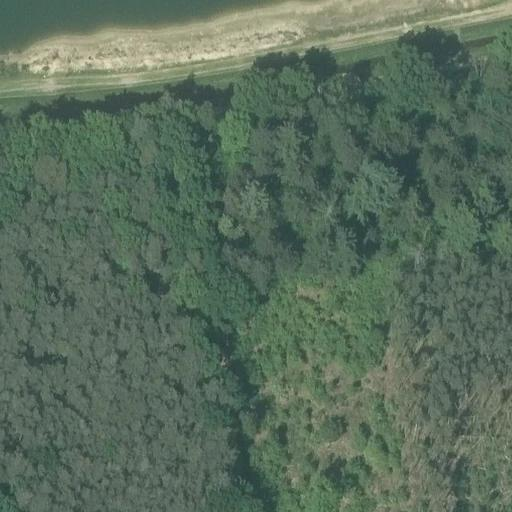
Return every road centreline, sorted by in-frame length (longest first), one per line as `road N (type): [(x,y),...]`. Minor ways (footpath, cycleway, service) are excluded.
road 1 (track): [(511,16),(133,86),(0,97)]
road 2 (track): [(0,141),(196,121),(511,60)]
